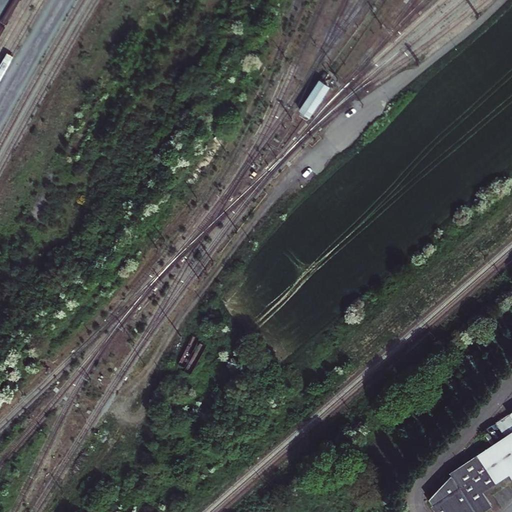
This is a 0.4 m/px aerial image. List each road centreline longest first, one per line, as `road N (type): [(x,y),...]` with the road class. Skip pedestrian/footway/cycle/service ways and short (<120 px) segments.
road 1 (track): [(511,204),(298,391)]
road 2 (residential): [(511,383),(417,490),(420,511)]
